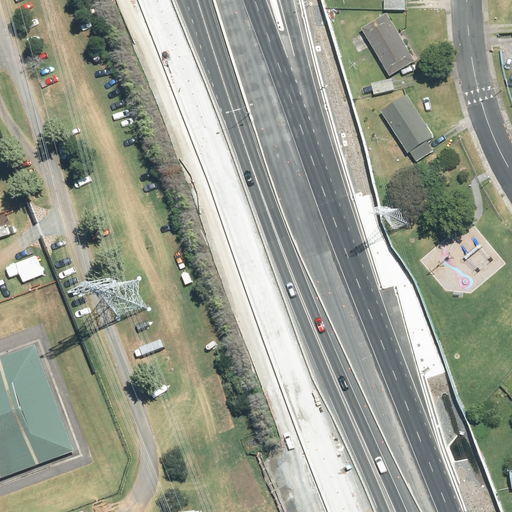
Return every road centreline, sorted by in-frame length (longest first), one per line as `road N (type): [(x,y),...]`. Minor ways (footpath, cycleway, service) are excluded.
road 1 (motorway): [(372,511),(222,97)]
road 2 (motorway): [(239,0),(351,333)]
road 3 (motorway): [(290,0),(325,151),(351,333)]
road 4 (motorway): [(351,333),(422,511)]
road 5 (tertiary): [(468,0),(483,104),(511,170)]
